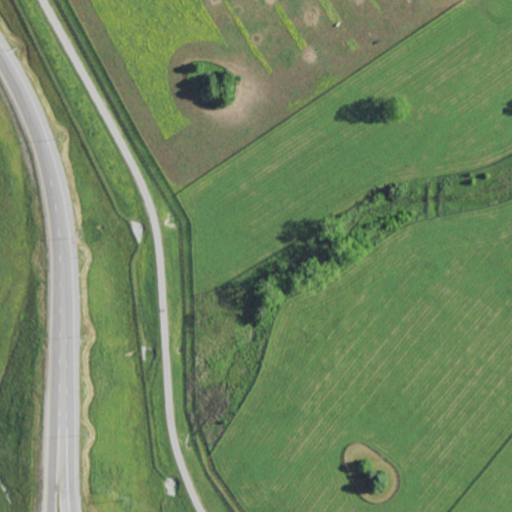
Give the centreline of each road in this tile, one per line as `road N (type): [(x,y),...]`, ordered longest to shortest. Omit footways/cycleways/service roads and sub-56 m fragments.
road 1 (motorway): [(52,511),(67,391),(63,213),(45,142),(0,47)]
road 2 (motorway): [(72,511),(67,391)]
